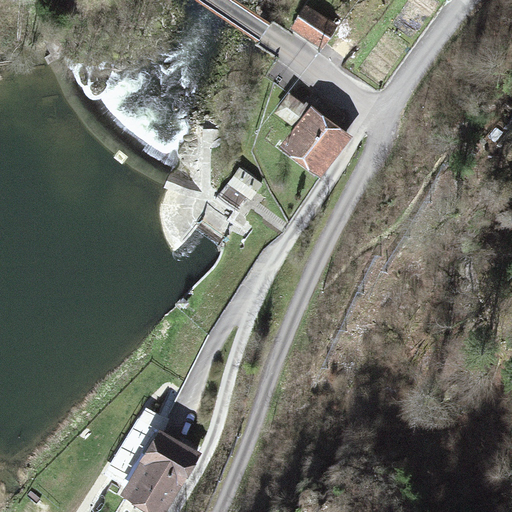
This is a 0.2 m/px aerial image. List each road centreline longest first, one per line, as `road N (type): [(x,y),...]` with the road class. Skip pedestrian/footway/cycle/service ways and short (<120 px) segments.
road 1 (unclassified): [(213,511),(302,288),(370,150),(370,110)]
road 2 (unclassified): [(370,110),(220,0)]
road 3 (unclassified): [(370,110),(462,0)]
